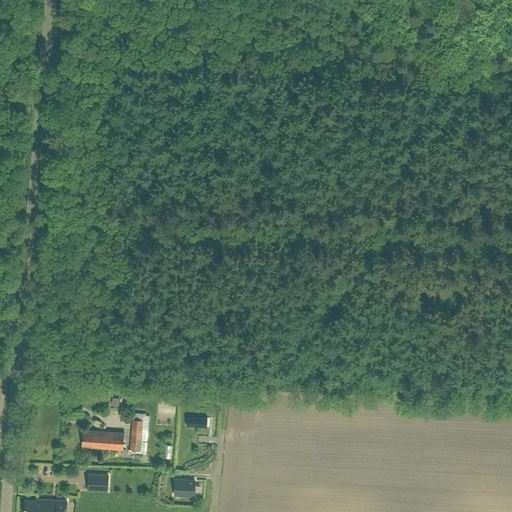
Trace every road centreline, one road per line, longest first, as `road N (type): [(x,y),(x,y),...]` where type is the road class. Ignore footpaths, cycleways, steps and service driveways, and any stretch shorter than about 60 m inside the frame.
road 1 (tertiary): [(5,511),(50,0)]
road 2 (track): [(511,395),(0,372)]
